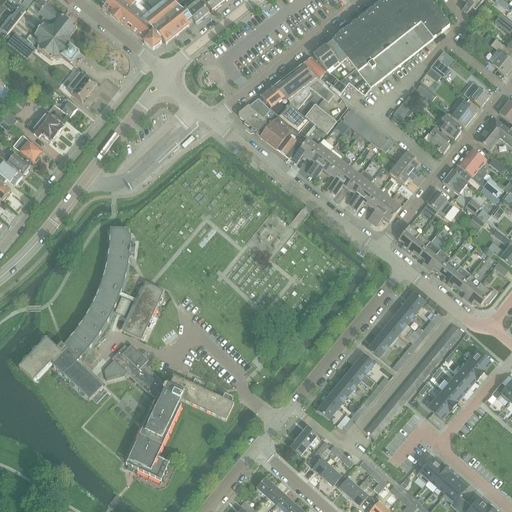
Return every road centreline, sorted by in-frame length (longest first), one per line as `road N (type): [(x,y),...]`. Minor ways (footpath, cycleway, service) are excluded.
road 1 (tertiary): [(0,278),(53,224),(163,75)]
road 2 (residential): [(151,62),(0,249)]
road 3 (residential): [(256,447),(404,269)]
road 4 (residential): [(379,250),(210,120)]
road 5 (residential): [(511,511),(438,446),(511,360)]
road 6 (residential): [(210,120),(373,0)]
road 7 (residential): [(377,120),(463,22),(447,0)]
